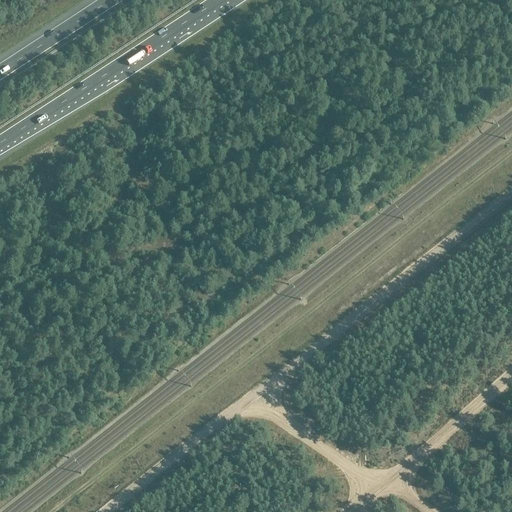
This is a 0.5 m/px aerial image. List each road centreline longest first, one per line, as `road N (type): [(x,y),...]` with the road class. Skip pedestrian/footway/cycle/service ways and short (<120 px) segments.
road 1 (track): [(52,511),(511,152)]
road 2 (track): [(108,511),(511,193)]
road 3 (motorway): [(0,142),(203,10)]
road 4 (track): [(511,374),(350,511)]
road 5 (motorway): [(109,0),(0,71)]
